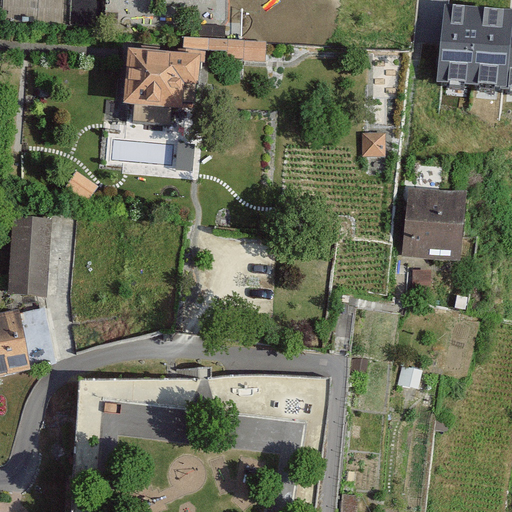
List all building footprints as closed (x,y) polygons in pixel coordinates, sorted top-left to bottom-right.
[(511,19),(446,13),(439,87),(511,93),(511,19)] [(265,42),(209,42),(209,52),(225,52),(225,58),(241,59),(241,63),(265,63),(265,42)] [(180,59),(128,57),(126,106),(136,107),(136,124),(169,125),(170,110),(181,111),(182,87),(198,87),(199,62),(204,63),(204,54),(180,53),(180,59)] [(409,193),(403,256),(459,261),(465,198),(409,193)] [(48,221),(14,220),(11,295),(45,297),(48,221)] [(17,316),(0,319),(0,378),(30,372),(17,316)]
